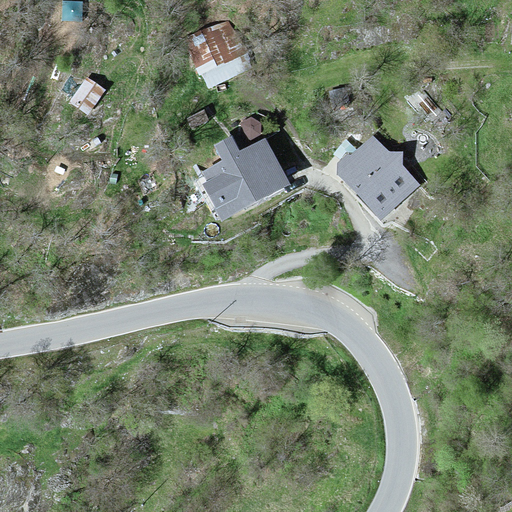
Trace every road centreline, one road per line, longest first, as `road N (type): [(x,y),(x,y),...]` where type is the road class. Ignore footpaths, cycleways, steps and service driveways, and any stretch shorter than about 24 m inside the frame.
road 1 (tertiary): [(0,342),(230,297),(327,311),(383,361),(396,390),(405,431),(402,474),(387,511)]
road 2 (unknown): [(273,301),(287,278),(355,265),(366,254),(367,240),(322,173)]
